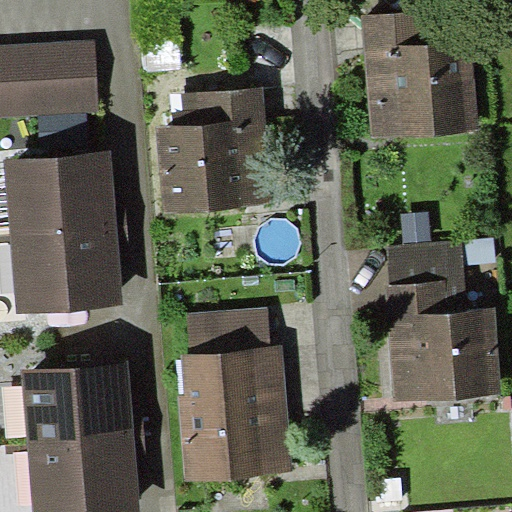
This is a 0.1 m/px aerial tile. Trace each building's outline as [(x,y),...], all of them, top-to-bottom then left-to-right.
[(361,15),(370,138),(479,131),(472,40),(423,44),(420,11),(361,15)] [(177,38),(144,41),(146,72),(179,69),(177,38)] [(94,39),(0,44),(0,115),(39,113),(86,111),(99,110),(94,39)] [(184,125),(157,127),(163,212),(270,204),(262,88),(181,94),(184,125)] [(39,113),(42,156),(89,153),(86,111),(39,113)] [(4,159),(10,235),(128,225),(125,188),(114,189),(111,150),(89,153),(42,156),(4,159)] [(403,245),(431,243),(429,212),(401,214),(403,245)] [(132,263),(128,225),(10,235),(17,313),(124,304),(121,264),(132,263)] [(390,284),(385,284),(394,401),(500,393),(494,307),(466,309),(461,241),(431,243),(403,245),(387,246),(390,284)] [(191,352),(271,345),(268,307),(188,314),(191,352)] [(271,345),(191,352),(181,353),(185,393),(179,393),(186,479),(293,470),(282,344),(271,345)] [(23,368),(28,445),(146,436),(143,397),(130,398),(127,361),(23,368)] [(148,472),(146,436),(28,445),(33,511),(140,511),(137,473),(148,472)]
